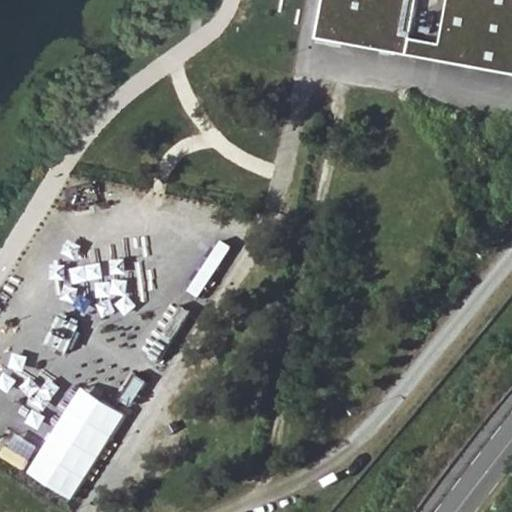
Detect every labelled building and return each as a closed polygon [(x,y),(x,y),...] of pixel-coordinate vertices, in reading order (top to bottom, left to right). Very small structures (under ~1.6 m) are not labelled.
[(511,0),(328,0),(322,38),(511,73),(511,0)] [(222,242),(193,292),(203,298),(232,248),(222,242)] [(179,308),(151,358),(164,365),(192,315),(179,308)] [(137,375),(122,401),(134,408),(149,382),(137,375)] [(84,389),(30,474),(73,501),(127,416),(84,389)]
